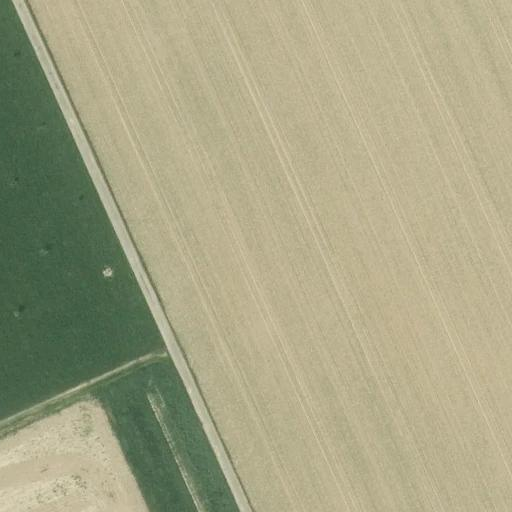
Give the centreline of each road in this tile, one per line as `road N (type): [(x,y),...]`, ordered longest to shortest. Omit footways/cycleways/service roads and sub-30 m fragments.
road 1 (track): [(249,511),(166,355),(15,0)]
road 2 (track): [(0,433),(166,355)]
